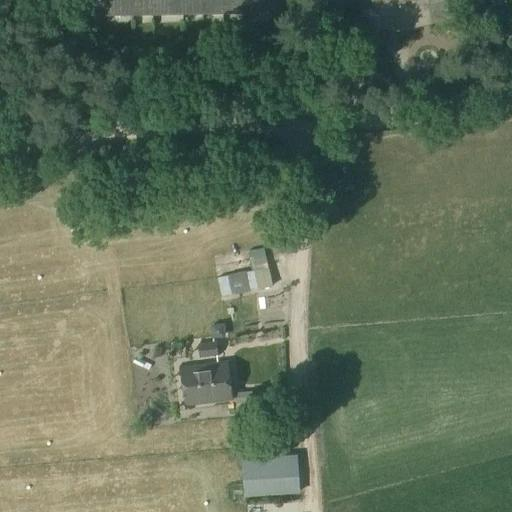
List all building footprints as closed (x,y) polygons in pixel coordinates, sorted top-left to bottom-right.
[(85,0),(86,13),(102,13),(102,15),(273,12),(272,0),(85,0)] [(372,0),(374,8),(387,5),(393,31),(450,19),(445,0),(372,0)] [(243,260),(214,266),(222,302),(240,298),(240,292),(249,290),(248,288),(273,283),(266,255),(264,247),(241,252),(243,260)] [(224,336),(223,324),(211,325),(213,338),(224,336)] [(216,342),(200,345),(201,356),(217,354),(216,342)] [(227,362),(181,368),(186,405),(232,399),(227,362)] [(268,431),(259,432),(260,448),(287,446),(283,395),(259,397),(261,425),(267,425),(268,431)] [(298,493),(295,456),(243,459),(245,496),(298,493)]
